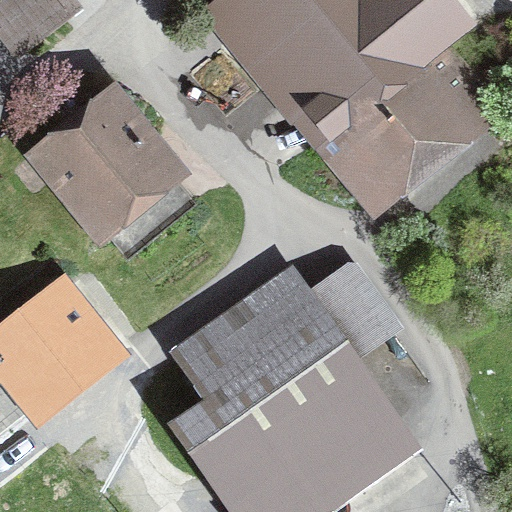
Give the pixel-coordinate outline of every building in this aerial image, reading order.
[(0,91),(58,39),(22,0),(11,0),(0,10),(0,91)] [(486,100),(443,47),(469,25),(449,0),(320,0),(245,62),(268,89),(287,73),(380,187),(486,100)] [(44,157),(129,261),(198,205),(112,102),(44,157)] [(182,429),(241,511),(303,511),(307,510),(404,441),(343,356),(390,323),(349,266),(302,299),(289,281),(184,356),(218,403),(182,429)] [(0,361),(36,407),(106,352),(68,304),(0,358),(0,361)]
